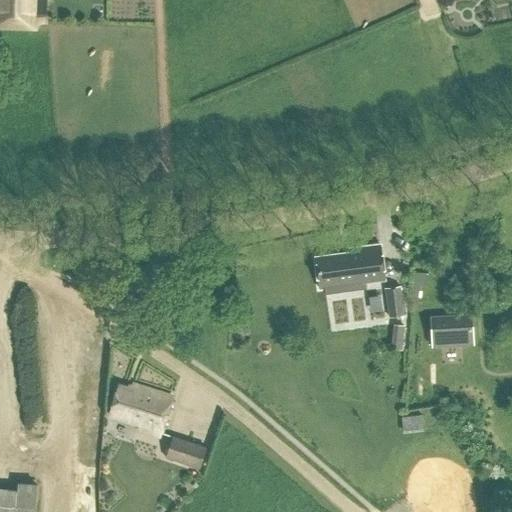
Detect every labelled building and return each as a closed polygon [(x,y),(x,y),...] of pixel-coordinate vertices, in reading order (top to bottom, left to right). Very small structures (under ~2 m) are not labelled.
[(0,0),(0,20),(45,22),(45,0),(0,0)] [(349,251),(315,256),(319,288),(384,280),(380,243),(349,247),(349,251)] [(383,288),(388,318),(404,316),(400,286),(383,288)] [(473,344),(471,315),(431,318),(432,346),(473,344)] [(135,427),(159,435),(168,414),(172,398),(136,385),(134,391),(120,385),(109,415),(135,425),(135,427)] [(421,417),(399,419),(401,436),(422,434),(421,417)] [(104,460),(105,433),(96,433),(95,460),(104,460)] [(166,457),(199,468),(206,447),(173,437),(166,457)] [(0,489),(0,511),(35,511),(37,485),(18,484),(17,491),(0,489)]
